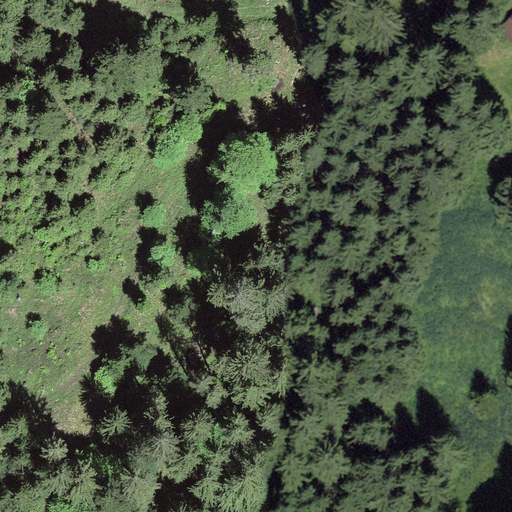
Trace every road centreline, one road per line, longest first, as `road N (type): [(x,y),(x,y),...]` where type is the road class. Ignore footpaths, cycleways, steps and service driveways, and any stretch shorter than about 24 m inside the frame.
road 1 (track): [(511,128),(450,61),(409,54),(345,76),(240,136),(162,220),(106,337),(74,380),(0,423)]
road 2 (track): [(434,58),(402,27),(371,12),(142,15),(91,0)]
